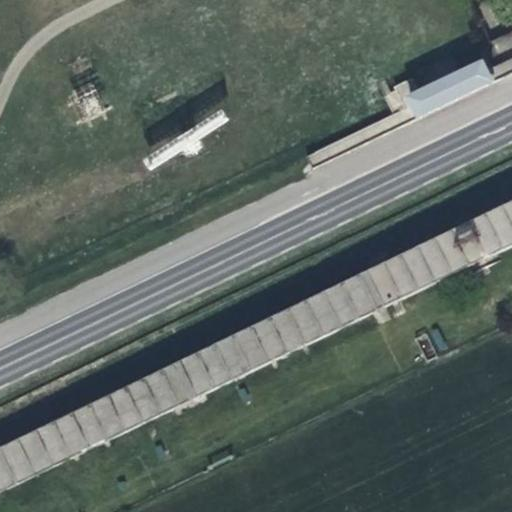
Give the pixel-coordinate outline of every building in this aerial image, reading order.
[(511,60),(489,71),(494,82),(511,73),(511,60)] [(384,96),(394,116),(399,127),(494,82),(489,71),(486,65),(422,95),(415,79),(396,87),(398,90),(384,96)] [(310,168),(399,127),(394,116),(305,157),(310,168)] [(511,245),(511,203),(0,448),(0,490),(0,491),(511,245)] [(440,356),(429,332),(414,339),(425,362),(440,356)]
